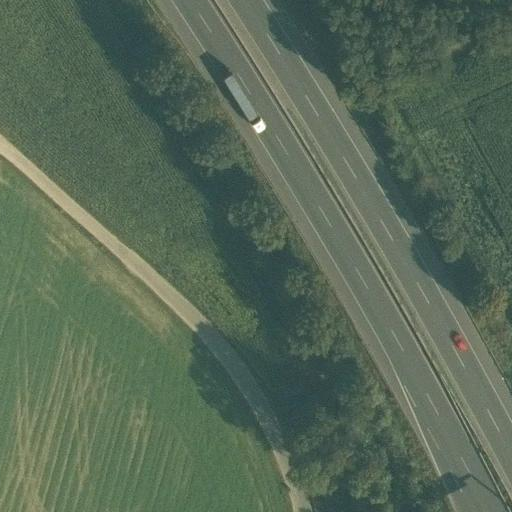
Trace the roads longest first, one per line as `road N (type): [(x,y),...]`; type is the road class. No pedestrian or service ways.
road 1 (motorway): [(188,0),(373,298),(488,511)]
road 2 (motorway): [(511,455),(246,0)]
road 3 (unclassified): [(0,146),(152,274),(238,363),(268,410),(305,511)]
